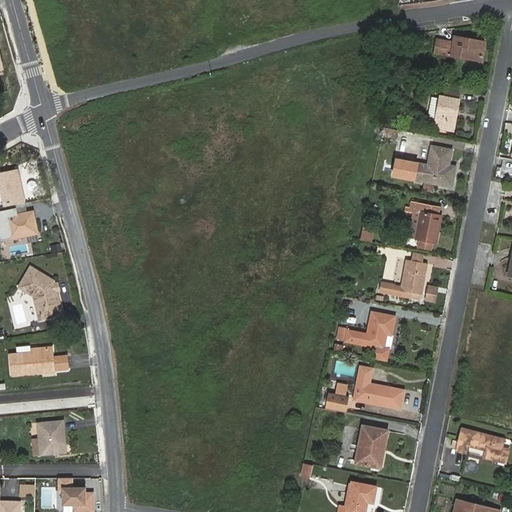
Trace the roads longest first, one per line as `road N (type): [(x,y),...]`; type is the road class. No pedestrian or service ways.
road 1 (residential): [(417,511),(511,29),(495,0)]
road 2 (residential): [(43,113),(303,39),(490,0)]
road 3 (residential): [(43,113),(100,325),(118,509)]
